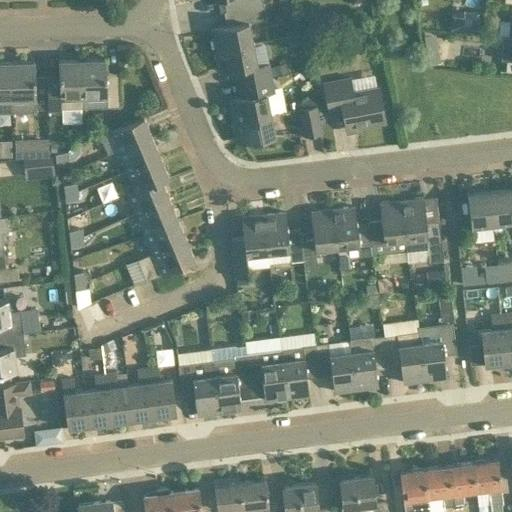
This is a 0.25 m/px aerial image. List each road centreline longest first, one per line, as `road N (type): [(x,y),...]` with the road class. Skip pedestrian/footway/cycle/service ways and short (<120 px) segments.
road 1 (residential): [(511,413),(0,476)]
road 2 (residential): [(159,25),(219,170),(251,181),(511,150)]
road 3 (residential): [(0,31),(159,25)]
